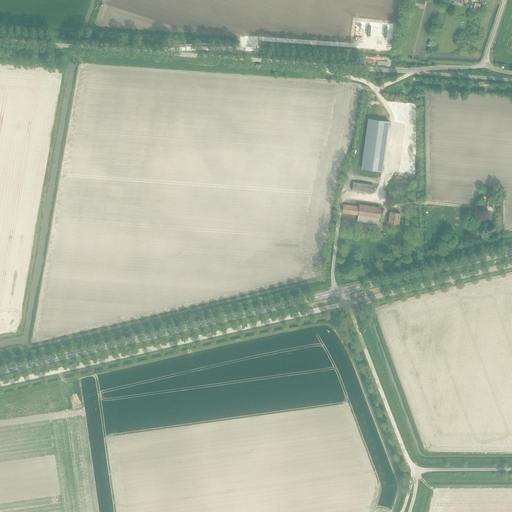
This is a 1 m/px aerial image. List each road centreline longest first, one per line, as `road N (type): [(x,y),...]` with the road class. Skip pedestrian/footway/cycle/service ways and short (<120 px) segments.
road 1 (unclassified): [(415,72),(0,40)]
road 2 (unclassified): [(0,384),(347,303)]
road 3 (secondary): [(0,370),(343,290)]
road 4 (track): [(315,64),(369,83),(392,112),(379,202)]
road 5 (unclassified): [(416,470),(347,303)]
road 6 (secondary): [(343,290),(511,251)]
road 7 (unclassified): [(347,303),(511,265)]
